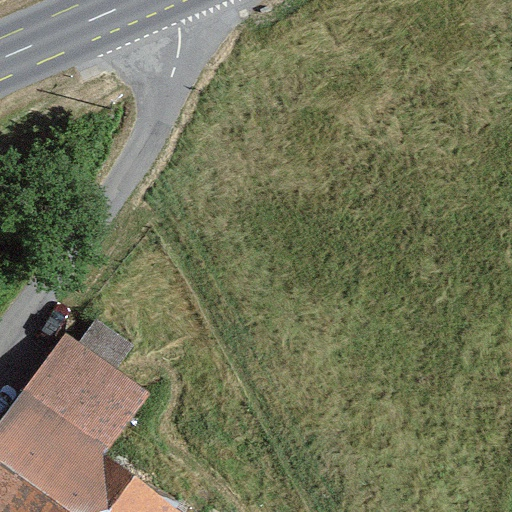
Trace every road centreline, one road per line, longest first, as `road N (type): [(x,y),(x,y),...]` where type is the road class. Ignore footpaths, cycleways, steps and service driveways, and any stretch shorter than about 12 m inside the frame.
road 1 (unclassified): [(127,8),(138,87),(131,142),(0,301)]
road 2 (secondary): [(0,62),(127,8)]
